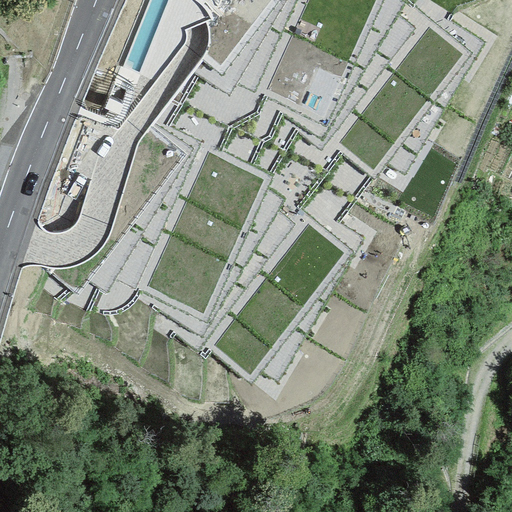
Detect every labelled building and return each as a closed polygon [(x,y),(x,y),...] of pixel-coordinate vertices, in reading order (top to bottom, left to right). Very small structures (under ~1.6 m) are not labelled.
[(281,0),(220,0),(219,4),(203,59),(222,76),(281,0)] [(294,0),(252,93),(323,125),(379,0),(294,0)] [(425,16),(326,144),(373,181),(472,53),(425,16)] [(185,155),(151,128),(43,270),(77,296),(185,155)] [(272,175),(200,143),(134,290),(206,322),(272,175)] [(306,215),(201,346),(250,385),(355,253),(306,215)]
